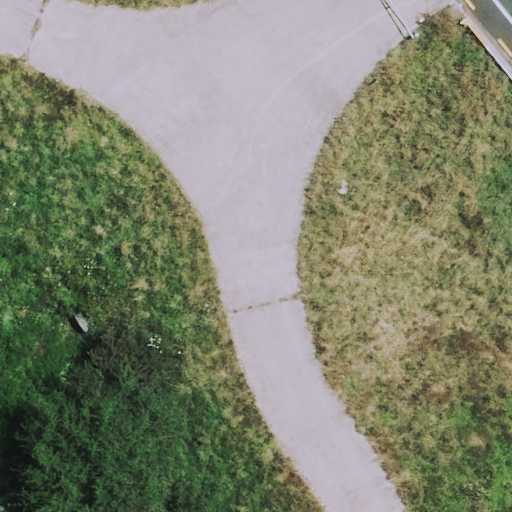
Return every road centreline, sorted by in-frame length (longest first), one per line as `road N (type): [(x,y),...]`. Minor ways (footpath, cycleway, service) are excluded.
road 1 (track): [(357,511),(250,269),(249,177),(272,88),(316,20),(339,0)]
road 2 (track): [(316,20),(209,62),(122,55),(14,0)]
road 3 (track): [(250,269),(216,156),(170,95),(122,55)]
